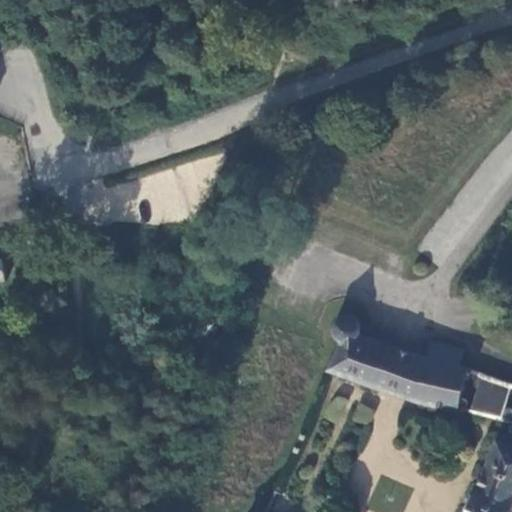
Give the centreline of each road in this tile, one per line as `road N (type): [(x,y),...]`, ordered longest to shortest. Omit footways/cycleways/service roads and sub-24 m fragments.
road 1 (unclassified): [(511,17),(134,165),(79,166),(43,133),(30,73)]
road 2 (track): [(79,166),(76,280),(85,353),(55,441),(6,511)]
road 3 (unclassified): [(511,196),(451,274),(433,321),(287,262)]
